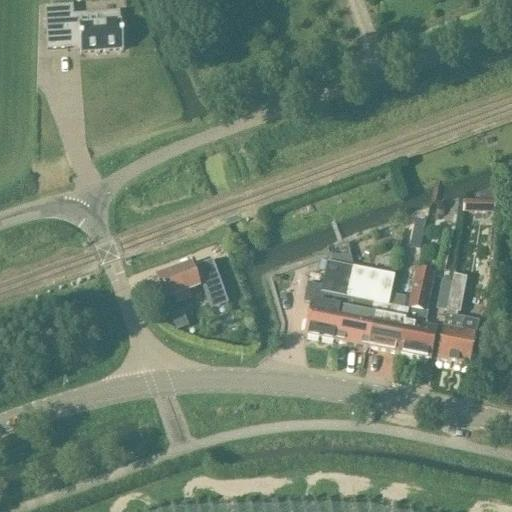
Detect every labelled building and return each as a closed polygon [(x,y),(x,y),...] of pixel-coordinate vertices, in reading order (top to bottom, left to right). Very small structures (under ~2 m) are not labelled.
[(123,54),(121,25),(120,25),(120,26),(118,26),(117,17),(101,18),(101,27),(79,28),(78,28),(78,29),(72,29),(72,20),(71,10),(45,12),(47,52),(68,51),(67,46),(79,46),(79,50),(80,56),(81,56),(121,54),(123,54)] [(462,215),(493,216),(494,216),(494,204),(463,203),(462,215)] [(426,224),(415,222),(412,234),(423,236),(426,224)] [(188,269),(158,280),(165,301),(173,298),(176,305),(190,300),(187,292),(196,289),(194,285),(200,283),(204,295),(221,289),(212,263),(195,269),(196,271),(190,273),(188,269)] [(306,344),(338,350),(347,304),(351,277),(328,272),(322,302),(324,303),(322,314),(312,312),(306,344)] [(338,350),(370,356),(375,329),(370,327),(374,312),(390,316),(396,286),(395,285),(351,277),(347,304),(338,350)] [(409,319),(401,362),(420,366),(432,368),(438,336),(426,334),(429,321),(427,321),(432,296),(436,282),(418,278),(417,277),(414,293),(409,317),(410,317),(409,319)] [(463,323),(457,322),(457,319),(460,318),(464,297),(463,297),(466,282),(453,280),(442,334),(443,334),(436,367),(469,374),(479,327),(463,324),(463,323)] [(409,319),(390,316),(374,312),(370,327),(375,329),(370,356),(401,362),(409,319)] [(182,313),(171,317),(176,333),(187,329),(182,313)]
